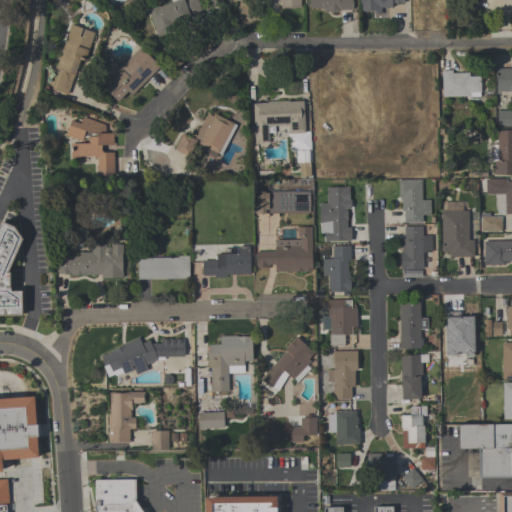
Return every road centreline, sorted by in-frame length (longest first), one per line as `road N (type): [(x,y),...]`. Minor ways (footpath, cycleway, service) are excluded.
road 1 (residential): [(137,125),(202,62),(235,43),(511,40)]
road 2 (residential): [(51,364),(81,317),(304,309)]
road 3 (residential): [(374,209),(378,424)]
road 4 (residential): [(51,364),(69,511)]
road 5 (residential): [(377,288),(511,287)]
